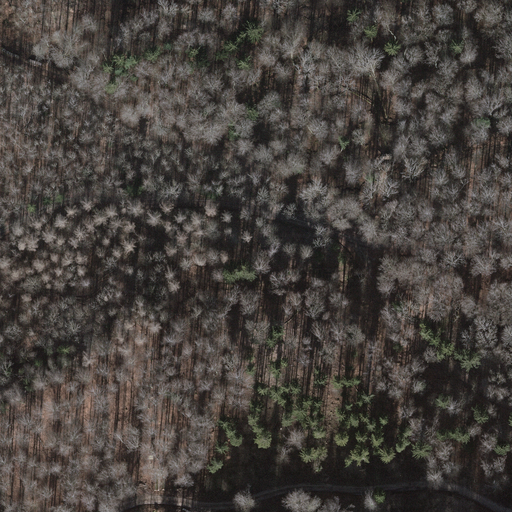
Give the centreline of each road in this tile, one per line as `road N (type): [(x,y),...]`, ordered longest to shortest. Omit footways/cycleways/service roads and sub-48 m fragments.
road 1 (track): [(114,511),(141,496),(234,502),(280,489),(440,484),(511,511)]
road 2 (track): [(0,235),(58,205),(91,199),(250,209),(334,229)]
road 3 (track): [(334,229),(360,248),(399,318),(460,380),(511,413)]
road 4 (track): [(511,250),(360,248)]
